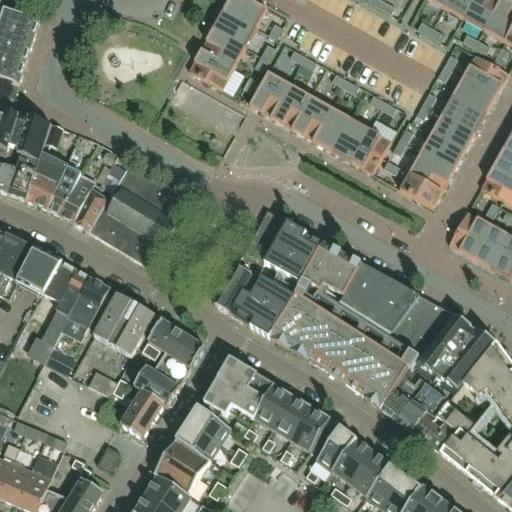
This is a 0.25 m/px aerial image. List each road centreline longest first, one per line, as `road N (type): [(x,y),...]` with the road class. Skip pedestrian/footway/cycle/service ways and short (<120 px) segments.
road 1 (residential): [(247,191),(210,187),(59,100),(50,72),(73,0)]
road 2 (residential): [(228,335),(351,408),(485,511)]
road 3 (residential): [(511,329),(283,197),(247,191)]
road 4 (residential): [(116,511),(228,335)]
road 5 (residential): [(178,305),(0,210)]
road 6 (residential): [(178,305),(247,191)]
